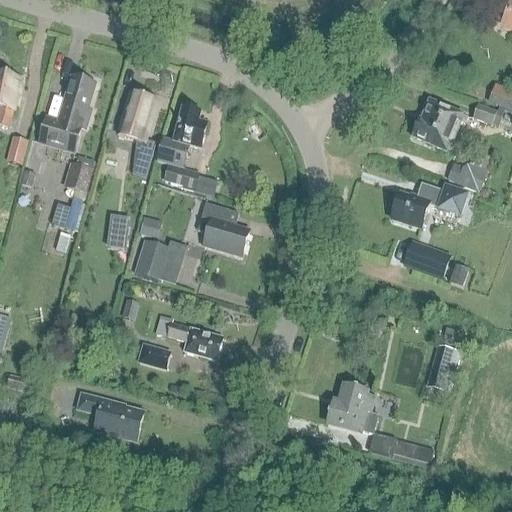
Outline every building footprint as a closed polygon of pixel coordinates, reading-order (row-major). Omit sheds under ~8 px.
[(511,3),(502,26),(511,30),(511,3)] [(0,129),(6,132),(19,86),(7,82),(8,79),(0,77),(0,129)] [(81,81),(79,83),(70,80),(60,117),(58,125),(45,121),(38,145),(73,155),(82,123),(86,124),(90,112),(86,111),(93,86),(89,85),(88,83),(81,81)] [(511,94),(494,87),(487,105),(511,114),(511,94)] [(143,100),(129,96),(117,138),(136,143),(131,177),(144,181),(155,145),(144,142),(155,104),(154,104),(153,100),(146,98),(143,100)] [(421,121),(419,120),(411,140),(445,154),(453,135),(456,137),(462,123),(464,124),(467,118),(428,103),(421,121)] [(162,141),(157,164),(184,171),(189,152),(201,155),(209,126),(202,124),(204,117),(179,110),(171,143),(162,141)] [(477,110),(473,123),(493,129),(497,116),(477,110)] [(26,144),(13,141),(6,164),(20,168),(26,144)] [(446,183),(478,196),(493,161),(472,153),(467,166),(462,169),(454,166),(446,183)] [(93,173),(73,167),(67,191),(87,196),(93,173)] [(198,176),(166,167),(162,184),(194,192),(198,176)] [(36,176),(24,173),(20,187),(32,190),(36,176)] [(193,194),(212,199),(216,184),(197,179),(194,192),(193,194)] [(178,193),(157,187),(153,200),(174,207),(178,193)] [(399,197),(390,221),(420,231),(429,208),(459,219),(466,199),(446,191),(444,195),(421,187),(416,203),(399,197)] [(83,203),(73,200),(64,232),(74,235),(83,203)] [(228,212),(204,205),(196,233),(206,236),(202,249),(225,256),(225,255),(240,259),(248,233),(233,229),(234,228),(224,225),(228,212)] [(117,220),(115,234),(128,235),(130,221),(117,220)] [(156,224),(143,220),(139,236),(151,240),(156,224)] [(167,249),(143,242),(134,276),(157,282),(167,249)] [(426,249),(417,275),(442,284),(451,258),(426,249)] [(463,291),(469,274),(456,270),(451,287),(463,291)] [(138,306),(126,303),(121,321),(134,324),(138,306)] [(0,348),(8,321),(0,318),(0,348)] [(185,346),(182,357),(214,365),(220,342),(169,329),(170,326),(158,323),(154,338),(185,346)] [(442,346),(450,348),(453,334),(445,332),(442,346)] [(451,389),(460,355),(441,350),(432,384),(451,389)] [(141,351),(137,368),(164,375),(169,358),(141,351)] [(9,378),(6,390),(21,394),(24,382),(9,378)] [(335,405),(330,423),(373,437),(378,419),(371,417),(376,402),(363,398),(364,395),(345,389),(339,407),(335,405)] [(98,419),(94,433),(136,445),(144,417),(115,409),(116,406),(83,397),(79,414),(98,419)] [(399,445),(395,458),(430,468),(433,454),(399,445)]
